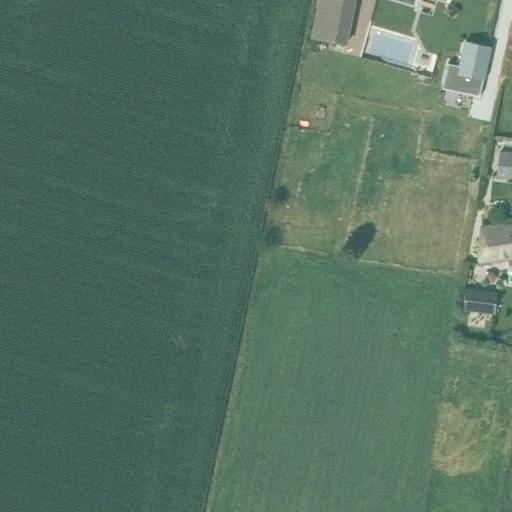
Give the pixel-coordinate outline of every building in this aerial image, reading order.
[(318,0),(312,38),(348,44),(355,0),(318,0)] [(449,62),(443,86),(480,94),(491,45),(465,40),(460,64),(449,62)] [(495,178),(511,179),(511,156),(498,155),(495,178)] [(479,228),(478,267),(493,264),(493,263),(507,261),(507,265),(511,264),(511,217),(502,218),(502,228),(479,228)] [(497,293),(466,289),(463,311),(494,315),(497,293)]
